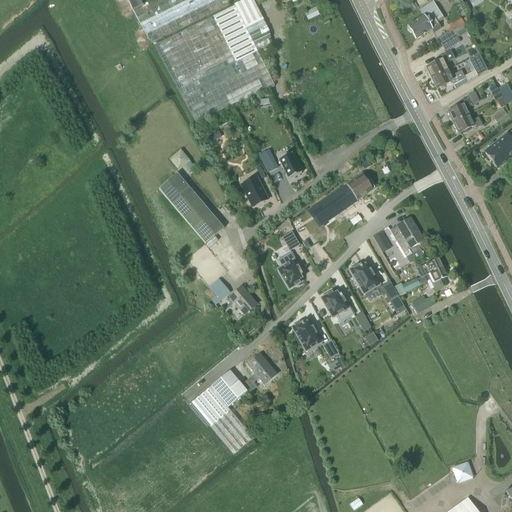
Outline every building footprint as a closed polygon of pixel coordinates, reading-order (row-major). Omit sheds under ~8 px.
[(227,3),(225,0),(127,0),(132,10),(151,44),(229,6),(227,3)] [(252,0),(243,0),(234,5),(246,28),(262,19),(252,0)] [(408,26),(407,30),(408,33),(412,34),(416,40),(432,31),(431,30),(439,25),(436,21),(442,18),(433,3),(421,10),(424,16),(407,26),(408,26)] [(262,19),(246,28),(234,5),(154,46),(197,125),(274,86),(252,41),(269,32),(262,19)] [(319,14),(316,8),(305,14),(308,20),(319,14)] [(451,27),(453,31),(455,34),(466,28),(461,19),(450,25),(451,27)] [(439,39),(442,43),(456,35),(455,34),(453,31),(449,33),(439,39)] [(456,35),(442,43),(441,44),(444,50),(459,42),(456,35)] [(442,60),(426,67),(428,72),(427,74),(429,77),(431,77),(431,78),(448,71),(445,64),(450,62),(450,61),(454,59),(451,52),(447,54),(440,57),(442,60)] [(432,79),(431,81),(432,84),(434,84),(437,90),(452,82),(454,85),(456,89),(477,77),(477,76),(487,71),(479,55),(469,60),(474,71),(464,77),(462,72),(451,77),(448,71),(431,78),(432,79)] [(463,104),(448,112),(450,117),(449,119),(451,121),(453,122),(453,123),(470,115),(466,109),(472,106),(471,105),(479,102),(475,93),(467,97),(468,99),(462,102),(463,104)] [(506,108),(491,119),(496,127),(511,117),(506,108)] [(454,124),(453,126),(454,128),(456,129),(459,134),(474,126),(475,129),(482,126),(478,119),(473,122),(470,115),(453,123),(454,124)] [(497,169),(511,157),(511,131),(507,135),(506,134),(484,152),(497,169)] [(291,154),(278,161),(279,161),(288,179),(287,180),(301,174),(301,173),(300,173),(291,155),(292,154),(291,154)] [(260,167),(256,169),(261,179),(265,178),(260,167)] [(205,244),(223,229),(177,174),(159,189),(205,244)] [(373,190),(370,186),(362,174),(346,185),(309,211),(320,227),(357,202),(357,201),(373,190)] [(257,178),(241,186),(252,208),(268,200),(257,179),(257,178)] [(410,249),(424,240),(411,218),(396,227),(410,249)] [(381,232),(373,237),(382,253),(391,248),(381,232)] [(299,246),(292,233),(282,238),(290,251),(299,246)] [(298,265),(291,253),(277,261),(281,268),(278,270),(289,289),(301,282),(298,277),(302,275),(297,266),(298,265)] [(428,275),(444,268),(440,259),(425,266),(425,265),(416,269),(420,278),(417,280),(417,278),(402,285),(405,293),(427,281),(425,277),(428,276),(428,275)] [(359,265),(350,270),(355,278),(353,279),(357,287),(359,286),(364,293),(378,284),(367,264),(360,268),(359,265)] [(447,276),(444,268),(428,275),(428,276),(425,277),(427,281),(430,280),(435,290),(446,284),(443,278),(447,276)] [(390,282),(380,287),(389,302),(391,301),(392,301),(392,300),(393,300),(393,299),(394,299),(395,299),(396,298),(397,297),(398,297),(390,282)] [(244,316),(257,305),(242,287),(229,298),(244,316)] [(333,292),(322,299),(332,317),(336,315),(340,322),(353,314),(347,303),(345,304),(340,295),(336,297),(333,292)] [(389,302),(390,303),(390,304),(391,304),(391,305),(392,306),(393,307),(393,308),(394,309),(395,311),(395,312),(396,312),(396,314),(397,314),(398,314),(399,314),(402,312),(403,311),(404,311),(405,311),(405,310),(405,309),(404,308),(403,307),(403,306),(402,304),(401,303),(400,302),(400,301),(399,300),(399,299),(398,298),(397,297),(396,298),(395,299),(394,299),(393,299),(393,300),(392,300),(392,301),(391,301),(389,302)] [(418,314),(435,304),(431,297),(426,300),(423,297),(412,304),(418,314)] [(362,312),(354,317),(363,332),(371,327),(362,312)] [(292,328),(306,352),(321,342),(309,321),(303,324),(302,323),(301,322),(292,328)] [(322,345),(330,359),(338,354),(330,341),(322,345)] [(254,375),(241,385),(247,392),(248,394),(257,387),(253,383),(258,379),(263,385),(276,375),(260,355),(247,365),(254,375)] [(328,365),(328,366),(328,367),(329,368),(329,369),(329,370),(330,370),(330,371),(331,372),(332,372),(339,368),(340,368),(341,368),(341,369),(342,369),(343,369),(343,368),(344,368),(344,367),(345,367),(345,366),(344,365),(343,364),(341,360),(341,359),(340,359),(339,359),(339,360),(338,360),(337,360),(336,361),(335,361),(334,361),(334,362),(333,362),(332,363),(331,363),(331,364),(330,364),(329,364),(329,365),(328,365)] [(210,387),(228,408),(247,392),(241,385),(230,371),(210,387)] [(191,403),(233,455),(252,439),(228,408),(210,387),(191,403)] [(476,511),(469,502),(455,511),(476,511)]
